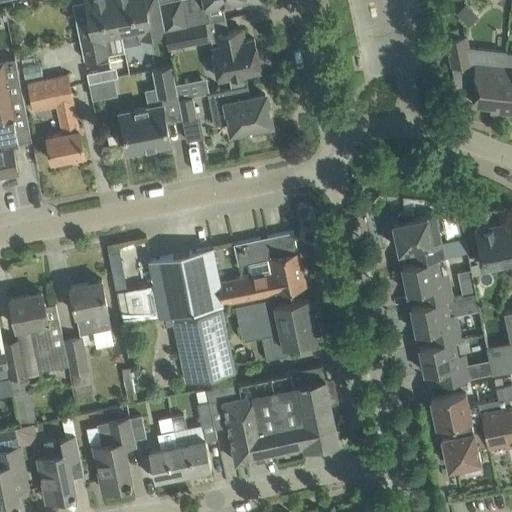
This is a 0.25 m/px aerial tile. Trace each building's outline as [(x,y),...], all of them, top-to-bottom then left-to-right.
[(121,30),(115,0),(85,0),(90,19),(77,22),(81,42),(84,58),(86,58),(85,57),(109,52),(125,49),(121,30)] [(115,0),(121,30),(138,26),(140,37),(164,32),(165,33),(166,33),(165,29),(159,0),(115,0)] [(188,24),(186,15),(183,0),(161,0),(159,0),(165,29),(205,21),(205,20),(188,24)] [(189,0),(191,9),(227,2),(238,0),(189,0)] [(168,46),(209,38),(205,21),(165,29),(166,33),(168,46)] [(218,45),(213,46),(219,77),(229,75),(232,88),(234,87),(245,85),(243,73),(261,69),(255,38),(245,40),(242,28),(228,31),(216,33),(218,45)] [(452,66),(472,62),(466,34),(446,39),(452,66)] [(477,62),(473,102),(493,104),(492,110),(501,111),(505,65),(507,51),(492,49),(486,55),(485,63),(477,62)] [(505,65),(501,111),(511,112),(511,51),(507,51),(505,65)] [(0,171),(19,168),(14,143),(32,139),(16,57),(0,60),(0,171)] [(172,64),(152,68),(156,86),(160,86),(163,103),(167,120),(183,117),(179,97),(178,92),(172,64)] [(100,68),(88,70),(90,81),(102,78),(100,68)] [(79,128),(74,101),(74,100),(69,73),(29,81),(35,108),(58,104),(63,131),(47,134),(53,161),(85,154),(80,128),(79,128)] [(232,88),(208,93),(211,104),(215,124),(230,121),(232,130),(244,127),(247,130),(257,128),(259,124),(271,122),(266,93),(256,95),(253,83),(245,85),(234,87),(232,88)] [(193,95),(179,97),(183,117),(197,114),(193,95)] [(149,105),(120,111),(128,150),(132,150),(135,152),(139,152),(143,151),(145,147),(171,142),(167,120),(163,103),(149,105)] [(110,144),(120,142),(118,132),(107,134),(110,144)] [(423,260),(437,257),(468,251),(465,238),(441,243),(441,239),(433,240),(432,233),(427,214),(416,216),(415,211),(399,210),(398,220),(394,221),(400,249),(410,246),(419,244),(423,260)] [(511,258),(511,224),(496,228),(495,224),(475,228),(483,265),(511,258)] [(213,246),(150,258),(154,278),(155,284),(156,290),(161,312),(224,300),(276,291),(287,289),(306,285),(299,249),(298,250),(294,229),(234,242),(238,262),(269,256),(272,269),(220,280),(213,246)] [(412,304),(412,305),(453,296),(450,281),(442,283),(440,272),(437,257),(423,260),(413,262),(403,264),(409,291),(418,289),(427,288),(430,300),(421,302),(412,304)] [(470,264),(472,274),(480,272),(478,262),(470,264)] [(81,333),(111,327),(107,306),(108,306),(102,278),(71,285),(81,333)] [(45,304),(42,290),(11,297),(19,338),(4,341),(20,425),(37,421),(27,373),(69,365),(64,339),(56,302),(45,304)] [(463,304),(461,294),(453,296),(412,305),(417,332),(435,328),(438,341),(420,345),(461,337),(458,322),(451,323),(449,315),(457,313),(463,304)] [(243,339),(281,332),(276,303),(275,296),(236,304),(243,339)] [(284,344),(298,341),(318,337),(309,296),(276,303),(281,332),(284,344)] [(186,381),(235,370),(221,307),(172,318),(186,381)] [(510,340),(487,345),(490,361),(493,373),(511,368),(511,309),(504,311),(510,340)] [(72,385),(90,381),(82,336),(64,339),(69,365),(72,385)] [(461,337),(420,345),(426,372),(443,369),(446,382),(430,385),(430,386),(470,378),(467,362),(459,364),(454,339),(461,337)] [(20,425),(4,341),(2,341),(3,345),(0,345),(0,378),(10,376),(20,425)] [(327,385),(323,363),(303,367),(265,376),(207,388),(209,399),(223,396),(236,461),(339,439),(330,397),(338,396),(335,383),(327,385)] [(122,369),(129,402),(137,401),(130,367),(122,369)] [(495,378),(496,386),(504,384),(502,376),(495,378)] [(498,398),(479,402),(488,445),(511,440),(511,422),(504,384),(503,384),(495,386),(498,398)] [(207,388),(196,391),(198,402),(210,400),(209,399),(207,388)] [(451,393),(431,397),(437,424),(440,424),(472,417),(469,404),(469,403),(466,389),(460,391),(451,393)] [(203,423),(214,421),(210,400),(198,402),(203,423)] [(472,417),(440,424),(446,452),(448,463),(453,465),(481,459),(479,447),(488,445),(479,402),(469,404),(472,417)] [(135,437),(145,435),(141,413),(131,416),(131,417),(135,437)] [(189,439),(187,426),(184,413),(172,415),(184,472),(212,466),(206,436),(189,439)] [(155,478),(184,472),(172,415),(159,418),(164,445),(149,448),(155,478)] [(137,445),(135,437),(131,417),(98,424),(99,425),(87,427),(91,446),(94,445),(103,488),(132,482),(125,446),(135,444),(136,446),(137,445)] [(0,509),(20,505),(13,469),(24,467),(16,426),(0,429),(0,509)] [(81,457),(77,437),(76,433),(43,440),(46,455),(38,456),(47,500),(76,494),(68,457),(79,455),(80,457),(81,457)]
